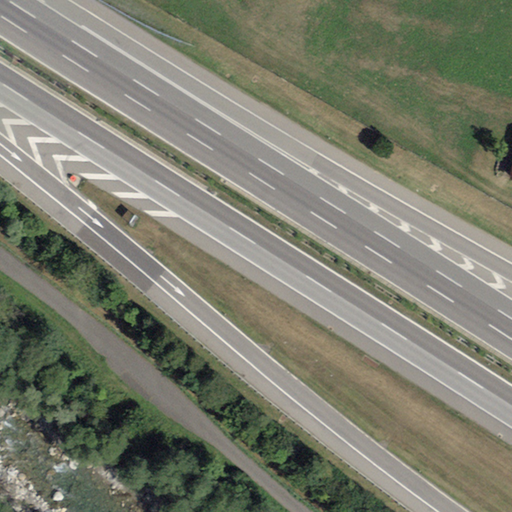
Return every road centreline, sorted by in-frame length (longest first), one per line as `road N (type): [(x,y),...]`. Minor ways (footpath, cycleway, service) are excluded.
road 1 (motorway): [(0,81),(511,410)]
road 2 (motorway): [(0,145),(453,511)]
road 3 (motorway): [(511,330),(26,22)]
road 4 (motorway): [(511,272),(130,47),(26,22)]
